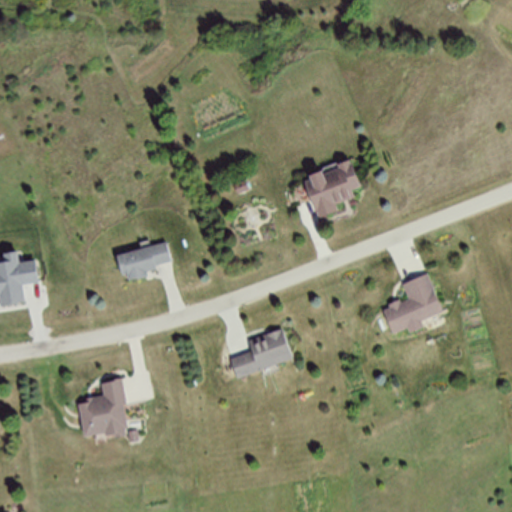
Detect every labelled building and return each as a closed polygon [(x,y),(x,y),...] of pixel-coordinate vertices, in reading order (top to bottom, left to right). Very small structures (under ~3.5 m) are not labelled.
[(354,165),(304,182),(319,219),(335,212),(332,205),(353,196),(351,190),(363,186),(354,165)] [(177,243),(124,256),(129,274),(135,273),(137,278),(157,274),(156,266),(182,261),(177,243)] [(429,272),(407,281),(411,296),(385,308),(393,332),(447,310),(429,272)] [(232,362),(252,355),(249,346),(267,340),(265,335),(285,330),(298,359),(240,382),(232,362)] [(127,375),(108,380),(110,392),(82,397),(89,437),(118,430),(119,439),(138,435),(127,375)]
